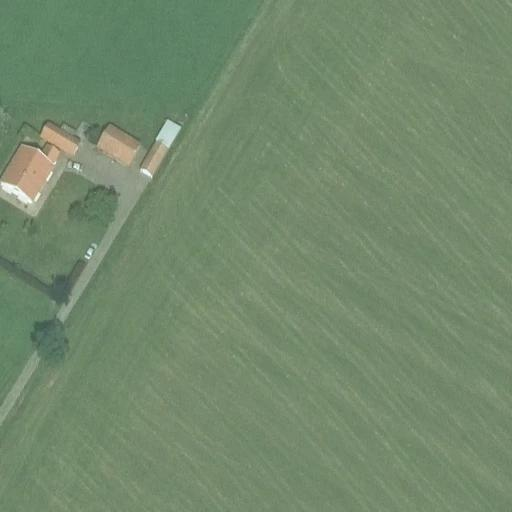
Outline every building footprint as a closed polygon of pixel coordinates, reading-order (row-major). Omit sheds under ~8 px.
[(72,161),(81,146),(73,141),(76,136),(63,129),(60,134),(48,127),(39,141),(72,161)] [(156,141),(171,147),(176,134),(161,129),(156,141)] [(128,170),(140,150),(109,131),(97,151),(128,170)] [(155,144),(139,172),(152,179),(168,152),(155,144)] [(52,169),(60,157),(48,150),(41,162),(23,151),(1,187),(30,205),(53,169),(52,169)]
